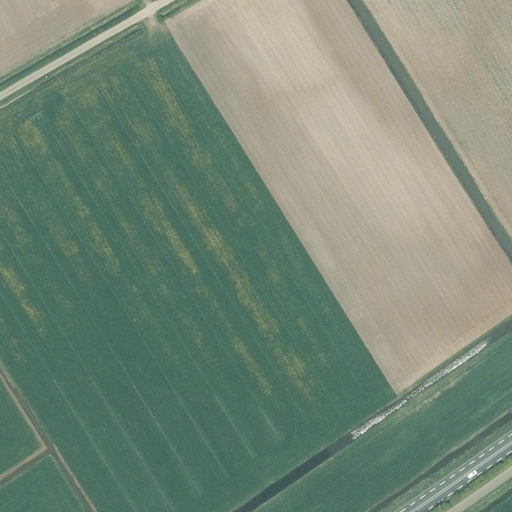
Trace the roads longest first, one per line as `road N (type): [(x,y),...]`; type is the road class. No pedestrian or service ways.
road 1 (unclassified): [(0,98),(171,0)]
road 2 (primary): [(413,511),(511,443)]
